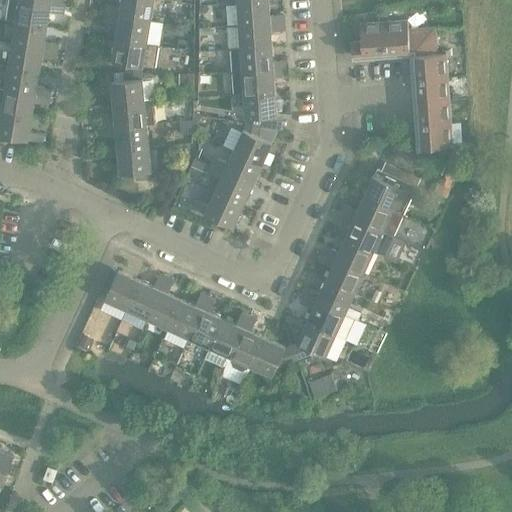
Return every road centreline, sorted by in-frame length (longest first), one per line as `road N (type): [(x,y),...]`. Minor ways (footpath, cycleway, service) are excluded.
road 1 (residential): [(114,212),(268,282),(326,150),(324,101)]
road 2 (residential): [(27,378),(146,441),(63,511)]
road 3 (residential): [(27,378),(114,212)]
road 4 (residential): [(0,175),(56,186),(114,212)]
